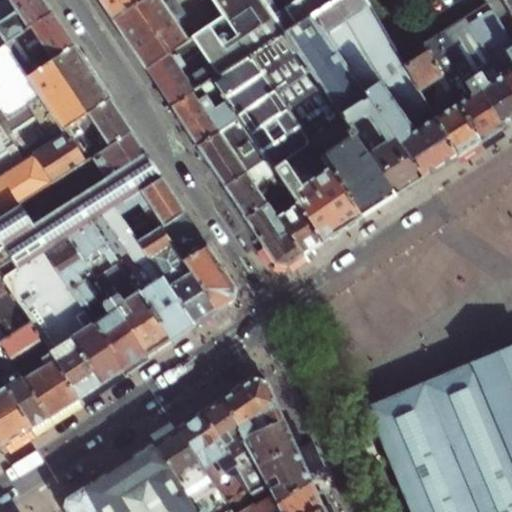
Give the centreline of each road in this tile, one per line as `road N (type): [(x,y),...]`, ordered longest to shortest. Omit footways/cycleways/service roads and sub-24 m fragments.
road 1 (tertiary): [(70,0),(271,317)]
road 2 (tertiary): [(29,473),(271,317)]
road 3 (tertiary): [(271,317),(511,163)]
road 4 (tertiary): [(271,317),(355,511)]
